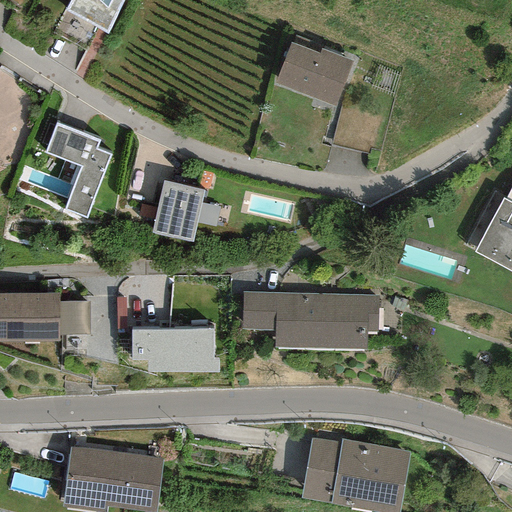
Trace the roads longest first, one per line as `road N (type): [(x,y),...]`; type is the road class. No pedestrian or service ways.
road 1 (residential): [(484,131),(364,195),(242,169),(126,118),(0,42)]
road 2 (residential): [(0,279),(159,275),(308,254),(456,172),(484,131)]
road 3 (tertiary): [(511,450),(337,404),(0,412)]
